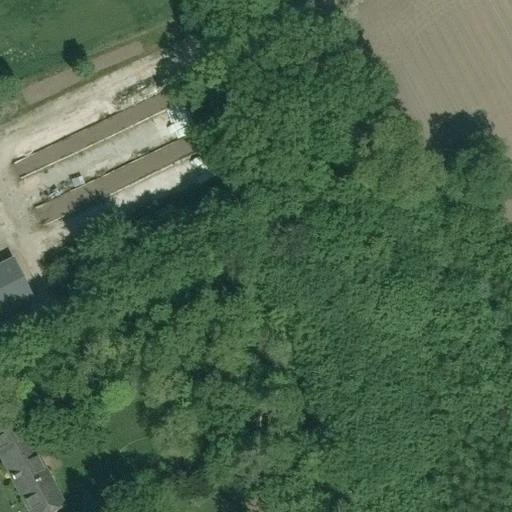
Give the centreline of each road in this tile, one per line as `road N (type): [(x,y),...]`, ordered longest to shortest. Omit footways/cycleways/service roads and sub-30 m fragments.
road 1 (unclassified): [(511,426),(287,0)]
road 2 (track): [(374,168),(0,357)]
